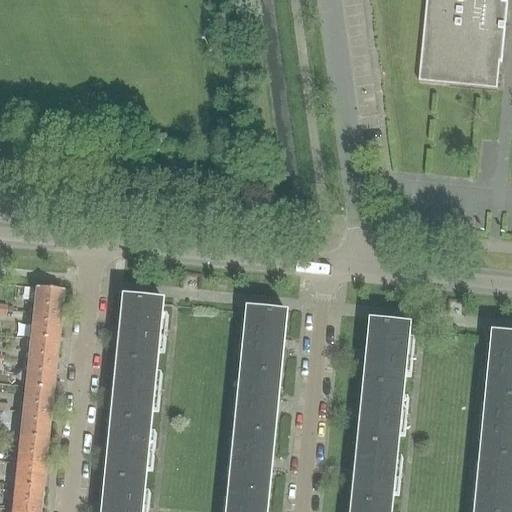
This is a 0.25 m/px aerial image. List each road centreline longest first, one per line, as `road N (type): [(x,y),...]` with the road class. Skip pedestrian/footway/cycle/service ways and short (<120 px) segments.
road 1 (unclassified): [(357,269),(360,233),(328,0)]
road 2 (residential): [(64,511),(93,242)]
road 3 (residential): [(301,511),(325,266)]
road 4 (residential): [(325,266),(93,242)]
road 5 (residential): [(511,285),(357,269)]
